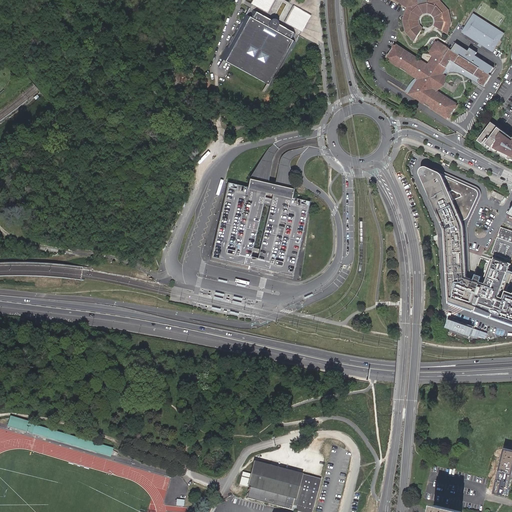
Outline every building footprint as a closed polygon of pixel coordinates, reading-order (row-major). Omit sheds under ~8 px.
[(253,0),(252,3),(270,13),(276,0),(253,0)] [(438,20),(436,25),(447,32),(451,20),(449,9),(440,0),(399,0),(408,5),(403,19),(406,30),(415,40),(422,29),(418,24),(417,19),(419,14),(424,11),(429,10),(433,11),(437,15),(438,20)] [(222,58),(246,13),(232,6),(212,66),(217,68),(222,58)] [(296,6),(287,22),(303,31),(312,15),(296,6)] [(264,19),(265,16),(250,7),(246,13),(222,58),(217,68),(210,80),(264,108),(303,36),(287,27),(286,31),(278,27),(279,24),(279,23),(280,23),(279,21),(279,20),(278,20),(277,19),(276,19),(275,19),(274,20),(272,21),(271,23),(264,19)] [(434,24),(436,25),(438,20),(437,15),(433,11),(429,10),(424,11),(419,14),(417,19),(418,24),(422,29),(423,27),(420,24),(419,20),(420,15),(424,13),(428,12),(432,13),(435,16),(435,20),(434,24)] [(505,34),(475,15),(464,32),(494,51),(505,34)] [(494,67),(476,56),(478,52),(471,48),(469,51),(457,44),(453,51),(448,47),(439,42),(438,43),(437,43),(431,52),(432,53),(431,55),(434,57),(429,66),(398,46),(388,61),(420,80),(416,86),(415,85),(409,94),(449,118),(458,104),(438,91),(435,89),(435,87),(435,85),(436,83),(437,81),(438,80),(439,78),(441,77),(442,76),(443,75),(443,74),(450,71),(456,71),(464,73),(470,77),(477,75),(481,78),(479,82),(485,86),(492,75),(490,74),(494,67)] [(438,91),(447,77),(443,74),(443,75),(442,76),(441,77),(439,78),(438,80),(437,81),(436,83),(435,85),(435,87),(435,89),(438,91)] [(511,139),(491,123),(477,141),(490,151),(511,161),(511,139)] [(420,173),(445,232),(449,290),(480,301),(477,309),(476,308),(475,311),(511,323),(511,292),(506,291),(511,273),(511,265),(494,260),(486,284),(485,284),(487,278),(480,276),(478,281),(477,281),(478,277),(477,277),(476,281),(472,280),(468,278),(464,220),(465,219),(466,218),(471,207),(474,199),(476,195),(476,193),(475,191),(473,190),(447,177),(439,174),(433,171),(425,168),(424,168),(423,169),(422,170),(421,171),(421,172),(420,173)] [(246,187),(228,182),(210,257),(266,271),(292,277),(310,201),(291,197),(293,189),(283,186),(271,183),(259,181),(248,178),(246,187)] [(511,256),(511,231),(500,227),(498,233),(499,234),(497,238),(496,238),(491,253),(511,259),(511,256)] [(480,301),(449,290),(450,302),(475,311),(476,308),(477,309),(480,301)] [(451,321),(449,330),(486,339),(489,330),(451,321)] [(10,416),(7,426),(110,457),(113,449),(35,426),(36,424),(10,416)] [(494,494),(508,497),(511,478),(511,449),(505,448),(494,494)]
